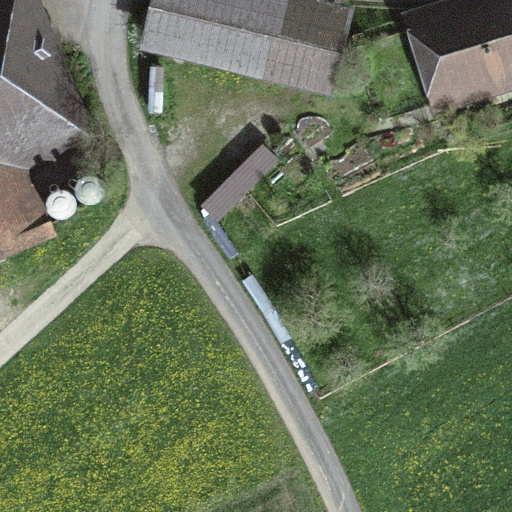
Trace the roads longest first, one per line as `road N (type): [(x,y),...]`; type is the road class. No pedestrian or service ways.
road 1 (unclassified): [(341,511),(275,376),(159,205),(112,89),(105,44),(112,0)]
road 2 (track): [(0,349),(159,205)]
